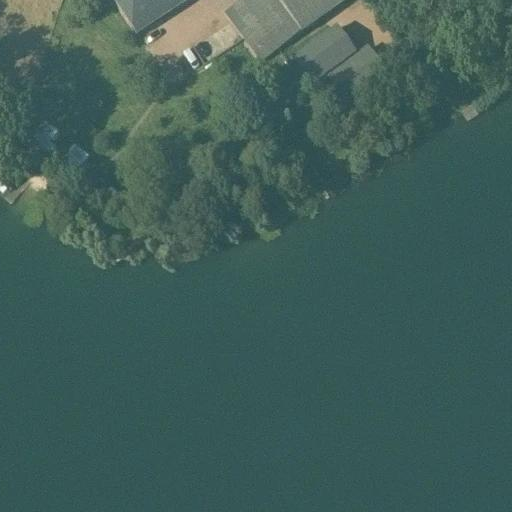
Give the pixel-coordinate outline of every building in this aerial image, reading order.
[(196,0),(110,0),(136,39),(196,0)] [(348,0),(247,0),(224,16),(259,66),(350,2),(348,0)] [(307,85),(324,74),(327,78),(326,79),(345,106),(388,77),(369,50),(357,58),(337,30),(307,51),(308,52),(293,62),(307,85)] [(425,52),(415,62),(416,63),(438,86),(448,76),(425,52)] [(293,106),(284,96),(273,104),(282,115),(293,106)] [(77,176),(91,157),(76,146),(62,165),(77,176)]
